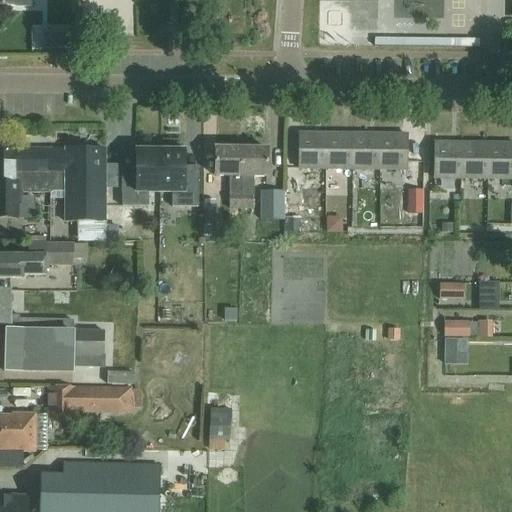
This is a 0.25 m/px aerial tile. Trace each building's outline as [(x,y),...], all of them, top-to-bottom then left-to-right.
[(77,35),(63,22),(47,39),(61,52),(77,35)] [(418,39),(376,39),(376,47),(483,49),(482,40),(418,39)] [(299,170),(326,170),(326,135),(299,135),(299,170)] [(353,135),(326,135),(326,170),(353,170),(353,135)] [(380,136),(353,135),(353,170),(380,170),(380,136)] [(407,136),(380,136),(380,170),(407,171),(407,136)] [(434,179),(461,180),(462,145),(435,144),(434,179)] [(489,145),(462,145),(461,180),(488,180),(489,145)] [(511,145),(489,145),(488,180),(511,180),(511,145)] [(160,196),(161,153),(153,153),(153,148),(141,148),(141,152),(137,152),(136,183),(122,182),(122,209),(137,209),(137,195),(160,196)] [(170,153),(161,153),(160,196),(183,196),(183,210),(198,210),(199,184),(185,184),(185,153),(182,153),(182,149),(170,149),(170,153)] [(228,209),(241,209),(241,150),(215,149),(215,177),(229,177),(228,209)] [(105,151),(65,150),(0,150),(0,219),(17,220),(17,199),(21,200),(21,195),(39,195),(39,223),(105,223),(105,151)] [(267,150),(241,150),(241,209),(252,209),(252,178),(266,178),(267,150)] [(275,160),(275,186),(283,186),(284,161),(275,160)] [(285,192),(262,192),(262,220),(285,220),(285,192)] [(217,201),(206,201),(205,238),(212,238),(213,226),(216,226),(217,201)] [(88,248),(28,246),(28,258),(0,256),(0,279),(23,280),(23,277),(45,278),(45,268),(72,269),(72,261),(88,262),(88,248)] [(135,276),(115,267),(110,280),(129,289),(135,276)] [(440,284),(440,300),(465,300),(465,284),(440,284)] [(9,316),(9,292),(0,291),(0,326),(9,326),(9,330),(5,330),(4,372),(72,374),(72,367),(103,368),(104,356),(103,356),(104,333),(72,331),(72,321),(19,320),(19,316),(9,316)] [(477,320),(477,336),(495,336),(495,320),(477,320)] [(445,321),(444,338),(471,338),(471,322),(445,321)] [(424,342),(441,344),(442,332),(426,330),(424,342)] [(136,373),(109,372),(108,384),(135,385),(136,373)] [(434,402),(446,401),(444,386),(432,388),(434,402)] [(50,387),(50,395),(55,395),(54,406),(50,406),(49,420),(77,421),(77,411),(129,413),(130,389),(50,387)] [(34,416),(12,415),(12,418),(0,417),(0,450),(17,451),(16,454),(33,454),(34,416)] [(157,511),(159,469),(42,465),(40,511),(157,511)] [(0,511),(28,511),(29,497),(9,497),(9,501),(0,501),(0,511)]
